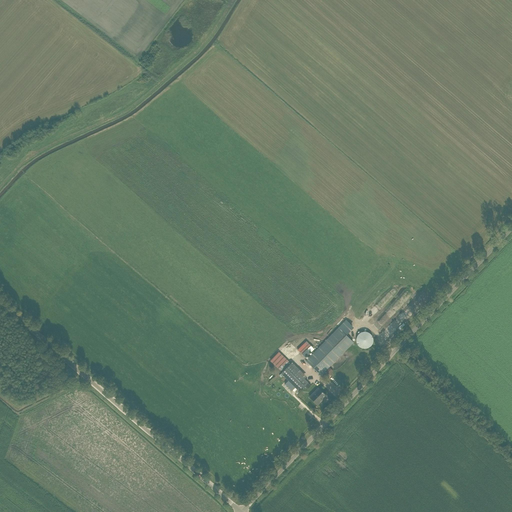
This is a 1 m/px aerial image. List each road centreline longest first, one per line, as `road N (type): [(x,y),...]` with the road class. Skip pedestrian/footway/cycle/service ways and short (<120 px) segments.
road 1 (unclassified): [(241,511),(511,229)]
road 2 (unclassified): [(240,511),(0,301)]
